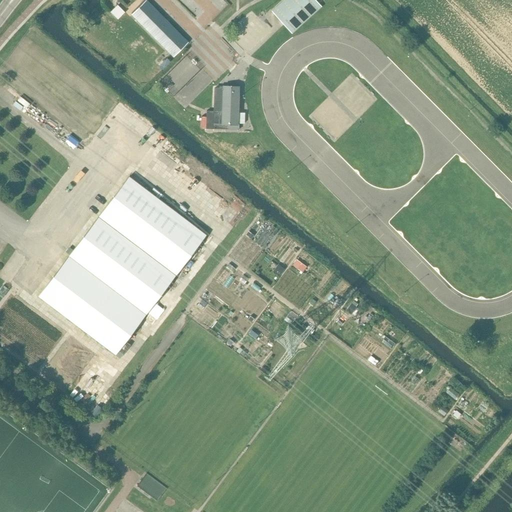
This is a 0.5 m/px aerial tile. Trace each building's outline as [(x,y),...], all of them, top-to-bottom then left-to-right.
[(313,0),(283,0),(271,12),(283,25),(291,35),(321,8),(313,0)] [(173,58),(187,44),(146,3),(132,16),(173,58)] [(158,67),(162,70),(162,71),(171,62),(170,62),(167,58),(158,67)] [(205,127),(205,129),(238,130),(238,124),(238,123),(238,112),(239,86),(219,86),(219,87),(219,88),(214,88),(213,111),(210,111),(206,111),(205,127)] [(122,185),(38,296),(52,306),(49,312),(55,317),(59,311),(116,354),(197,247),(206,235),(129,177),(122,185)] [(297,259),(293,265),(302,271),(307,266),(297,259)] [(351,303),(346,310),(351,314),(356,307),(351,303)] [(309,325),(305,329),(311,334),(314,329),(309,325)] [(97,405),(91,413),(96,417),(102,409),(97,405)] [(442,405),(438,411),(444,415),(448,409),(442,405)]
